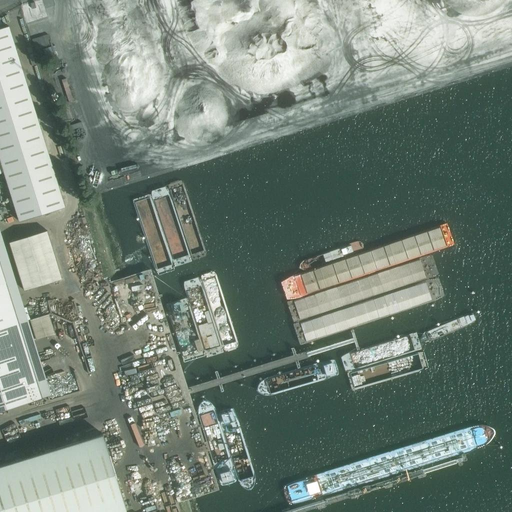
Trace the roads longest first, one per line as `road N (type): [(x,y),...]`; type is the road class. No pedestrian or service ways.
road 1 (unknown): [(98,359),(61,217),(74,206),(34,83)]
road 2 (unknown): [(98,359),(126,448),(166,443)]
